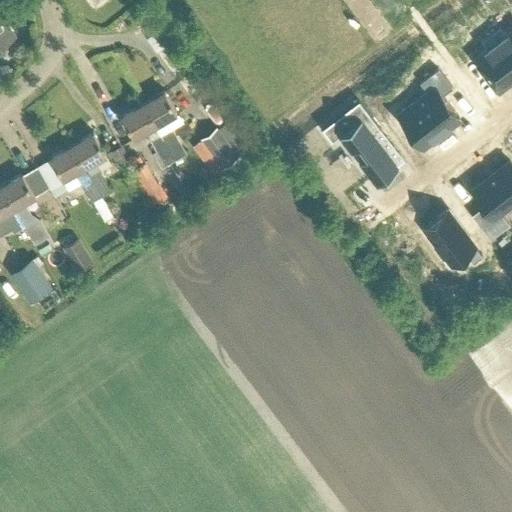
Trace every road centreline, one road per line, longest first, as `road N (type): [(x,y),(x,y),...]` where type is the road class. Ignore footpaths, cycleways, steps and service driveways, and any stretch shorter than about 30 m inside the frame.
road 1 (residential): [(372,213),(511,107)]
road 2 (residential): [(46,0),(53,24),(47,59),(0,104)]
